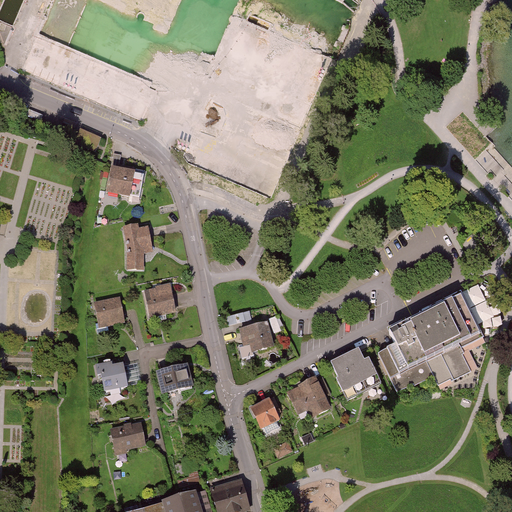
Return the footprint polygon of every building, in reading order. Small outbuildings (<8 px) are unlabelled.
[(0,0),(0,23),(14,29),(26,0),(0,0)] [(112,171),(106,195),(129,200),(134,176),(112,171)] [(127,247),(126,271),(143,272),(144,257),(144,256),(152,253),(148,229),(140,231),(139,226),(124,227),(127,247)] [(171,287),(144,292),(149,320),(176,315),(171,287)] [(460,292),(386,328),(414,385),(488,349),(460,292)] [(119,299),(94,304),(98,329),(123,324),(119,299)] [(251,321),(249,313),(226,319),(228,328),(251,321)] [(279,317),(269,320),(275,335),(281,332),(280,329),(284,328),(279,317)] [(265,320),(237,327),(243,354),(272,347),(265,320)] [(373,382),(357,350),(328,364),(345,397),(373,382)] [(101,375),(104,393),(127,389),(123,362),(95,366),(97,374),(101,375)] [(187,367),(155,374),(161,399),(192,392),(187,367)] [(328,409),(312,375),(288,386),(304,420),(328,409)] [(267,398),(247,409),(258,431),(278,420),(267,398)] [(140,424),(110,429),(114,451),(144,447),(140,424)] [(249,511),(251,511),(242,480),(213,489),(219,511),(249,511)] [(135,511),(200,511),(196,493),(135,511)]
